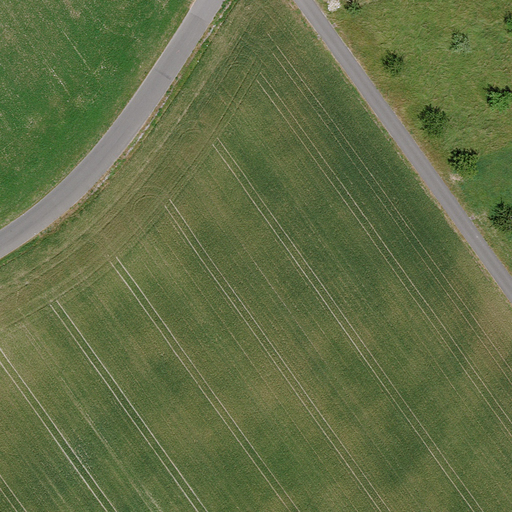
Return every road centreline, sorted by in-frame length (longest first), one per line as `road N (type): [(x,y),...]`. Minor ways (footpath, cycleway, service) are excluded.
road 1 (track): [(306,0),(511,285)]
road 2 (unclassified): [(0,247),(36,226),(113,150),(209,0)]
